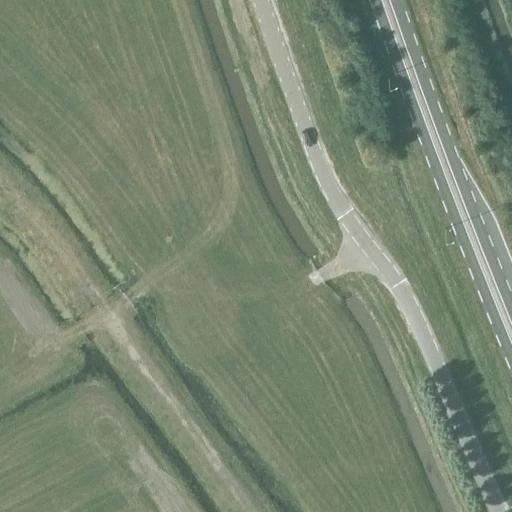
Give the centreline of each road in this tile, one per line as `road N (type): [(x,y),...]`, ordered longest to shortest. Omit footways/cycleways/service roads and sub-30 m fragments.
road 1 (unclassified): [(498,511),(410,308),(321,175),(259,0)]
road 2 (track): [(252,511),(0,183)]
road 3 (primary): [(375,0),(511,360)]
road 4 (primary): [(511,315),(394,0)]
road 5 (track): [(65,339),(157,281),(224,275),(287,292),(368,249)]
